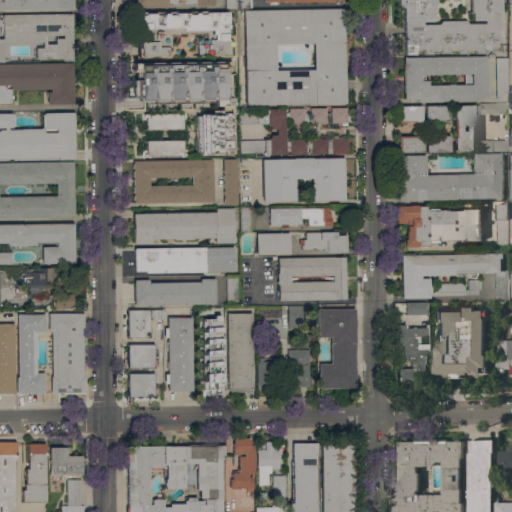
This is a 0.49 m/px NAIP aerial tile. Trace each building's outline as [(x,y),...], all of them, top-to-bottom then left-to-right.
[(0,11),(0,0),(71,0),(71,11),(0,11)] [(249,0),(249,8),(225,9),(225,0),(249,0)] [(404,55),(404,8),(398,8),(398,0),(500,0),(501,53),(490,53),(490,51),(482,51),(482,53),(474,53),(474,51),(465,51),(465,54),(457,54),(457,51),(448,51),(448,53),(439,53),(439,51),(430,51),(430,54),(422,54),(422,51),(414,51),(414,55),(404,55)] [(342,9),(344,103),(244,105),(242,11),(342,9)] [(212,57),(212,49),(206,49),(206,44),(209,43),(209,38),(213,38),(213,35),(212,35),(212,30),(181,31),(181,28),(168,28),(168,47),(170,47),(171,57),(139,58),(139,42),(152,41),(152,29),(147,29),(147,31),(139,31),(139,13),(229,11),(230,35),(227,35),(227,38),(230,38),(230,57),(212,57)] [(0,62),(0,13),(71,13),(71,62),(35,62),(35,47),(41,47),(41,42),(2,42),(2,62),(0,62)] [(403,99),(402,57),(486,56),(486,98),(479,98),(479,101),(415,101),(415,99),(403,99)] [(507,115),(475,114),(475,105),(481,105),(481,103),(495,103),(495,57),(507,57),(507,115)] [(132,63),(230,61),(231,106),(214,107),(214,101),(133,102),(132,63)] [(0,105),(0,62),(72,62),(72,105),(46,105),(46,91),(49,91),(49,89),(10,89),(10,105),(0,105)] [(511,151),(500,151),(500,147),(498,147),(498,148),(492,148),(476,148),(476,141),(508,140),(508,91),(511,91),(511,151)] [(420,123),(397,122),(397,105),(420,105),(420,123)] [(447,105),(448,121),(425,122),(424,106),(447,105)] [(474,151),(454,151),(454,106),(473,105),(474,151)] [(262,112),(262,117),(267,117),(267,109),(284,109),(284,115),(288,115),(288,109),(304,108),(304,114),(309,114),(309,108),(325,108),(325,115),(330,114),(330,108),(346,107),(347,123),(336,123),(336,126),(331,126),(331,123),(330,123),(330,121),(326,121),(326,123),(309,123),(309,122),(304,122),(305,124),(295,125),(295,126),(289,126),(289,123),(284,123),(284,141),(288,141),(288,139),(305,139),(305,140),(310,140),(310,136),(316,136),(316,138),(320,138),(320,139),(326,139),(326,140),(330,140),(330,139),(331,139),(331,136),(337,136),(337,137),(341,137),(341,138),(347,138),(347,154),(310,154),(310,148),(305,148),(305,155),(288,155),(288,151),(284,151),(284,155),(262,155),(262,157),(253,157),(253,153),(238,153),(238,140),(267,140),(267,138),(270,138),(270,135),(275,135),(275,129),(270,129),(269,126),(267,126),(267,124),(238,125),(237,112),(262,112)] [(195,154),(195,113),(211,113),(211,111),(230,111),(230,153),(195,154)] [(0,112),(11,112),(11,128),(42,128),(42,112),(73,112),(73,161),(55,161),(55,158),(0,158),(0,112)] [(181,114),(182,128),(145,129),(145,114),(181,114)] [(397,152),(397,136),(421,136),(421,152),(397,152)] [(425,152),(425,136),(448,136),(448,152),(425,152)] [(182,140),(182,156),(145,156),(145,141),(182,140)] [(397,200),(396,155),(398,155),(398,156),(422,155),(422,154),(424,154),(424,175),(475,174),(474,153),(476,153),(476,154),(500,154),(500,153),(502,153),(503,199),(397,200)] [(260,159),(292,159),(292,158),(311,158),(311,159),(343,158),(343,200),(311,200),(310,178),(294,179),(294,201),(261,201),(260,159)] [(211,159),(212,202),(132,203),(132,161),(211,159)] [(236,204),(222,205),(221,159),(235,159),(236,204)] [(0,218),(0,162),(72,162),(72,218),(0,218)] [(479,241),(463,241),(463,240),(444,240),(444,241),(437,241),(437,243),(427,243),(427,246),(403,247),(403,235),(405,235),(405,232),(406,232),(406,224),(395,224),(395,206),(397,206),(397,204),(403,204),(403,206),(409,206),(409,205),(417,205),(417,206),(425,206),(425,209),(428,209),(428,211),(436,211),(436,210),(444,210),(444,211),(463,211),(463,210),(479,210),(479,241)] [(507,219),(495,220),(495,204),(507,204),(507,219)] [(250,232),(238,232),(238,207),(249,207),(250,232)] [(214,212),(214,209),(232,208),(233,243),(213,243),(213,238),(192,238),(192,240),(173,240),(173,239),(150,239),(150,244),(133,244),(132,214),(214,212)] [(326,208),(326,213),(330,213),(330,218),(331,218),(331,225),(306,226),(306,218),(299,219),(299,224),(267,225),(267,208),(326,208)] [(494,248),(494,220),(495,220),(507,219),(507,248),(494,248)] [(0,223),(73,223),(73,264),(41,264),(41,246),(56,246),(56,242),(35,242),(35,245),(6,245),(6,242),(0,242),(0,252),(10,252),(10,264),(0,264),(0,223)] [(335,231),(335,235),(344,235),(345,252),(325,252),(325,249),(299,250),(299,244),(298,244),(298,240),(304,240),(304,232),(335,231)] [(288,233),(288,254),(255,254),(254,233),(288,233)] [(233,247),(233,271),(144,273),(144,271),(133,271),(133,249),(233,247)] [(401,298),(400,255),(502,253),(503,271),(493,271),(455,272),(455,275),(421,276),(421,278),(429,278),(429,284),(430,284),(430,295),(429,295),(429,298),(401,298)] [(344,257),(344,299),(276,300),(276,258),(344,257)] [(56,269),(22,270),(23,291),(57,290),(56,269)] [(503,271),(507,271),(508,275),(508,299),(494,300),(493,271),(503,271)] [(225,275),(237,275),(237,305),(225,306),(225,275)] [(199,282),(199,279),(213,279),(214,304),(133,305),(132,280),(147,280),(147,283),(199,282)] [(460,283),(464,287),(464,289),(467,289),(467,279),(480,279),(480,290),(477,290),(477,295),(431,296),(431,294),(440,284),(460,283)] [(53,309),(53,294),(73,294),(73,309),(53,309)] [(425,302),(425,314),(402,314),(402,312),(392,312),(392,303),(425,302)] [(255,317),(255,306),(279,306),(279,317),(255,317)] [(301,324),(295,324),(296,327),(286,327),(286,306),(300,306),(301,324)] [(455,311),(455,307),(465,307),(465,311),(486,310),(486,321),(483,321),(484,355),(486,355),(487,376),(479,377),(479,375),(478,375),(478,378),(470,378),(470,374),(463,375),(463,378),(435,378),(434,364),(437,364),(437,346),(435,346),(435,335),(437,335),(437,323),(434,323),(434,311),(455,311)] [(353,309),(353,319),(355,319),(355,327),(353,327),(353,388),(317,388),(317,364),(329,364),(329,337),(317,337),(317,325),(315,325),(315,309),(353,309)] [(161,310),(161,320),(148,320),(148,338),(126,338),(126,336),(125,336),(124,331),(126,331),(126,317),(125,317),(125,312),(126,312),(126,310),(161,310)] [(49,392),(49,376),(50,376),(50,332),(48,332),(48,313),(81,313),(81,376),(82,376),(82,392),(49,392)] [(251,389),(248,389),(248,391),(228,391),(228,389),(225,389),(225,313),(250,313),(251,389)] [(15,393),(15,377),(15,314),(45,314),(45,331),(36,331),(36,372),(44,372),(44,393),(15,393)] [(201,319),(213,319),(213,316),(219,316),(219,323),(222,323),(222,386),(219,386),(219,394),(208,394),(208,389),(201,389),(201,319)] [(190,391),(166,391),(166,383),(163,383),(163,374),(166,374),(166,337),(163,337),(163,328),(166,328),(166,318),(190,317),(190,391)] [(0,395),(0,323),(14,323),(14,395),(0,395)] [(397,386),(397,369),(410,369),(409,361),(403,361),(403,358),(401,358),(400,345),(396,345),(396,326),(410,325),(410,328),(425,328),(425,356),(427,356),(427,365),(426,365),(426,373),(428,373),(428,385),(397,386)] [(511,369),(495,370),(494,341),(511,340),(511,369)] [(152,344),(152,368),(126,368),(126,366),(125,366),(125,362),(126,362),(126,350),(125,350),(125,346),(126,346),(126,344),(152,344)] [(308,349),(308,387),(296,387),(296,383),(286,383),(286,349),(308,349)] [(255,351),(275,351),(275,362),(267,362),(267,390),(255,390),(255,351)] [(152,373),(152,382),(154,382),(154,388),(153,388),(153,396),(139,396),(139,398),(134,398),(134,397),(126,397),(126,379),(125,379),(125,375),(126,375),(126,374),(152,373)] [(249,438),(249,445),(252,445),(252,453),(253,453),(253,474),(247,474),(247,477),(251,477),(251,492),(245,491),(246,488),(228,488),(228,479),(231,479),(231,471),(237,471),(237,456),(243,456),(243,454),(237,454),(237,455),(231,455),(231,443),(233,443),(233,438),(249,438)] [(0,511),(0,441),(15,441),(15,461),(12,461),(12,511),(0,511)] [(392,511),(392,442),(462,441),(462,458),(459,458),(460,503),(462,503),(462,511),(392,511)] [(467,511),(467,441),(493,441),(493,511),(467,511)] [(291,443),(316,443),(316,456),(314,456),(315,502),(316,502),(316,511),(288,511),(288,503),(291,503),(291,443)] [(319,511),(319,443),(352,443),(352,511),(319,511)] [(20,490),(23,490),(23,484),(24,484),(24,469),(27,469),(27,444),(44,444),(44,502),(20,502),(20,490)] [(265,449),(265,444),(271,444),(271,449),(278,449),(278,469),(270,469),(270,473),(267,473),(267,484),(257,484),(257,468),(256,468),(256,449),(265,449)] [(213,446),(213,445),(223,445),(223,460),(220,460),(220,511),(222,511),(221,511),(124,511),(124,508),(127,508),(126,463),(124,463),(124,455),(126,455),(126,447),(213,446)] [(49,475),(49,447),(67,447),(67,455),(81,455),(81,475),(49,475)] [(499,451),(506,451),(506,447),(511,447),(511,485),(499,485),(499,451)] [(284,506),(271,506),(271,504),(272,496),(270,496),(270,493),(272,493),(272,475),(284,475),(284,506)] [(59,511),(59,505),(65,505),(65,479),(79,479),(79,505),(82,505),(82,511),(59,511)] [(511,502),(511,511),(494,511),(494,503),(511,502)]
